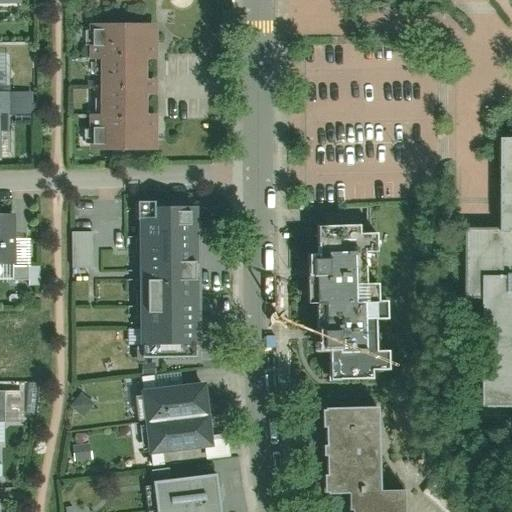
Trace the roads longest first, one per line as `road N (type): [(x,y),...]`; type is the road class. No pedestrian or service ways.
road 1 (residential): [(276,511),(262,441),(260,175)]
road 2 (residential): [(260,175),(0,184)]
road 3 (residential): [(260,175),(260,0)]
